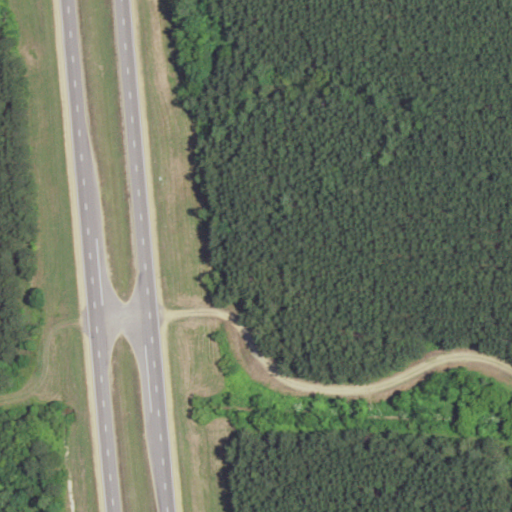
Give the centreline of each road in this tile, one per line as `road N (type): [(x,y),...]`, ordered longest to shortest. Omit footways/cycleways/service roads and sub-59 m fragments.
road 1 (trunk): [(151,315),(122,0)]
road 2 (trunk): [(67,0),(90,241)]
road 3 (trunk): [(97,319),(113,511)]
